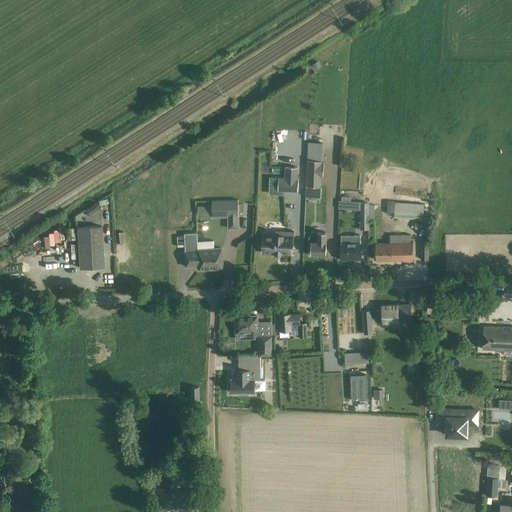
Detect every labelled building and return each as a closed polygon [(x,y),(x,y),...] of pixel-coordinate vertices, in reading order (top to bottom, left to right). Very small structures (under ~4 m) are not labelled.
[(323,177),(324,163),(322,163),(322,161),(308,160),(307,186),(312,186),(320,187),(321,177),(323,177)] [(278,178),(278,190),(298,191),(298,179),(297,179),(298,167),(285,167),(285,179),(278,178)] [(238,216),(238,200),(212,201),(212,217),(238,216)] [(423,219),(424,202),(398,200),(398,203),(389,202),(388,214),(395,215),(395,218),(423,219)] [(339,201),(338,209),(346,210),(347,201),(339,201)] [(360,229),(368,229),(368,232),(368,241),(374,241),(374,205),(368,205),(368,202),(360,202),(360,229)] [(101,226),(77,228),(79,268),(104,266),(101,226)] [(264,235),(263,253),(274,253),(274,255),(275,255),(275,254),(281,254),(281,255),(282,255),(282,254),(291,254),(292,246),(293,246),(294,231),(275,230),(275,235),(264,235)] [(326,242),(326,232),(311,232),(311,235),(311,237),(309,237),(309,248),(311,248),(310,254),(312,254),(312,256),(317,256),(317,254),(326,254),(326,242)] [(214,249),(213,241),(198,242),(197,233),(184,234),(186,267),(199,266),(199,270),(223,268),(222,248),(214,249)] [(361,235),(341,236),(341,243),(341,259),(349,259),(349,256),(361,256),(361,243),(361,235)] [(390,243),(376,243),(376,250),(376,260),(413,260),(413,250),(413,243),(410,243),(410,235),(390,235),(390,243)] [(57,244),(59,260),(65,260),(64,249),(63,243),(57,244)] [(492,302),(472,301),(471,313),(491,314),(492,302)] [(382,310),(375,310),(376,320),(383,320),(383,322),(399,321),(399,328),(412,327),(411,304),(398,305),(398,304),(389,305),(390,308),(382,309),(382,310)] [(372,333),(371,311),(363,311),(364,334),(372,333)] [(279,315),(275,315),(275,323),(276,331),(291,330),(291,324),(300,324),(300,313),(290,314),(279,315)] [(234,322),(234,325),(234,327),(235,330),(236,330),(236,334),(246,333),(246,339),(255,338),(254,333),(258,333),(258,326),(257,316),(236,317),(235,317),(236,322),(234,322)] [(306,323),(299,324),(299,337),(307,337),(306,323)] [(484,326),(483,349),(503,350),(503,346),(505,346),(511,346),(511,327),(510,327),(510,329),(509,329),(504,328),(504,327),(484,326)] [(272,335),(257,335),(258,356),(272,356),(272,335)] [(368,363),(368,352),(345,353),(345,364),(368,363)] [(221,356),(221,369),(234,369),(234,357),(221,356)] [(248,356),(248,367),(260,367),(260,356),(248,356)] [(229,383),(229,389),(230,389),(230,392),(239,392),(239,395),(249,395),(249,392),(255,392),(255,380),(251,380),(251,370),(235,370),(235,380),(230,380),(230,383),(229,383)] [(366,375),(350,376),(352,400),(367,399),(366,375)] [(199,400),(199,387),(191,387),(191,400),(199,400)] [(383,389),(374,390),(374,399),(383,399),(383,389)] [(478,410),(437,409),(437,424),(447,424),(447,435),(467,435),(467,425),(478,425),(478,410)] [(201,461),(186,462),(187,472),(202,471),(201,461)] [(167,467),(171,471),(175,471),(174,465),(174,463),(167,464),(167,467)] [(202,473),(188,474),(189,483),(202,481),(202,473)] [(498,478),(487,477),(486,496),(497,496),(498,478)] [(197,506),(196,490),(174,492),(174,500),(168,500),(168,509),(197,506)]
